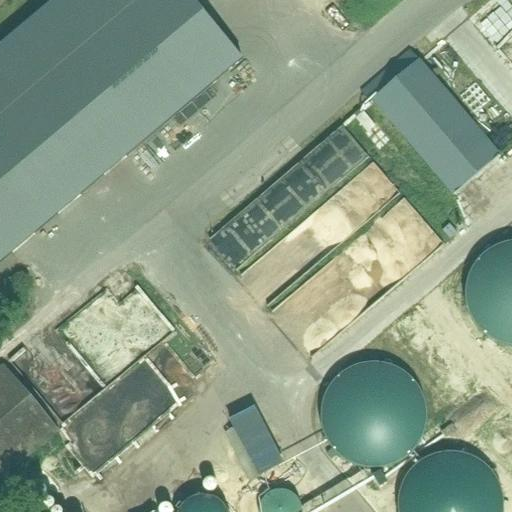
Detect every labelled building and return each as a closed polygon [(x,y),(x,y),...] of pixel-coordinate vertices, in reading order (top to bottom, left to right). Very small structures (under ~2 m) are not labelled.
[(190,0),(64,0),(0,54),(0,264),(242,61),(190,0)] [(175,393),(195,382),(170,341),(151,352),(175,393)] [(0,480),(57,432),(3,368),(0,370),(0,480)] [(249,413),(230,423),(258,477),(282,464),(274,449),(269,452),(249,413)] [(207,464),(196,472),(204,484),(216,475),(207,464)] [(161,508),(171,501),(163,490),(153,497),(161,508)]
